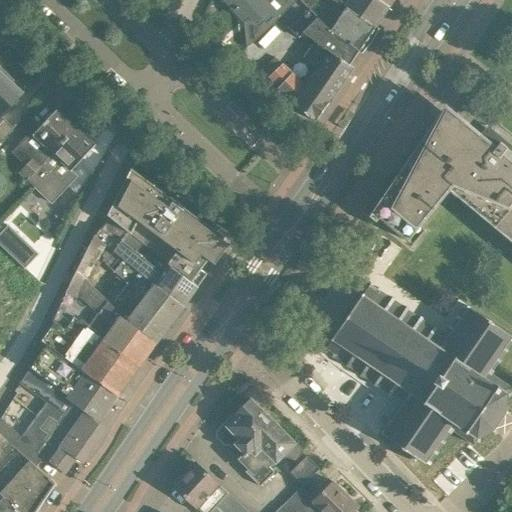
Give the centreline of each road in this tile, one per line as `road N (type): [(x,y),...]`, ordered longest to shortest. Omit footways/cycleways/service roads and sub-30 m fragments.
road 1 (residential): [(0,376),(149,104)]
road 2 (residential): [(411,511),(235,329)]
road 3 (tertiary): [(217,317),(82,511)]
road 4 (tertiary): [(109,511),(235,329)]
road 5 (residential): [(305,190),(172,66)]
road 6 (residential): [(149,104),(282,224)]
road 7 (residential): [(40,0),(149,104)]
road 8 (tertiary): [(235,329),(311,221)]
